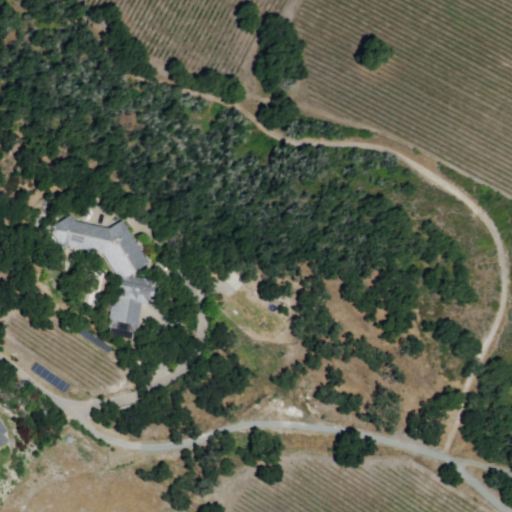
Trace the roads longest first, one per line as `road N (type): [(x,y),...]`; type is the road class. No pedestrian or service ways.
road 1 (track): [(68,406),(109,441),(165,449),(289,424),(373,435),(453,459)]
road 2 (track): [(511,509),(453,459),(511,472)]
